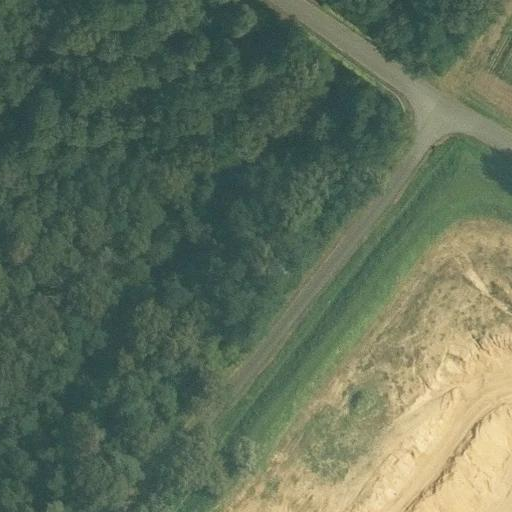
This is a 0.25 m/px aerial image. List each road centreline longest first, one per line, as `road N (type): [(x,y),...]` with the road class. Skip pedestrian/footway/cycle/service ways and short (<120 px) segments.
road 1 (unclassified): [(136,511),(447,109)]
road 2 (unclassified): [(447,109),(294,0)]
road 3 (unknown): [(0,113),(55,0)]
